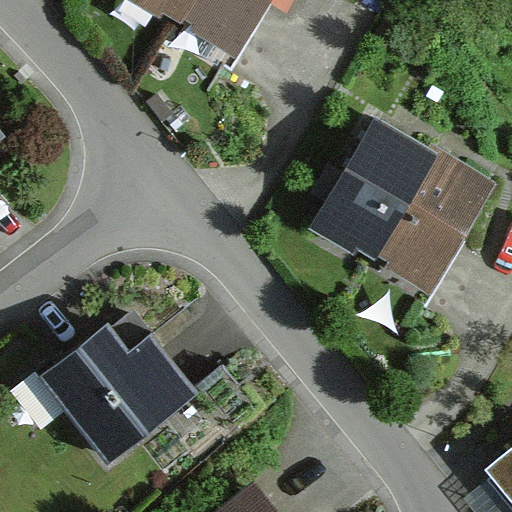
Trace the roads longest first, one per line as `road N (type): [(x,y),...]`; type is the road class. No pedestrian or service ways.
road 1 (residential): [(424,511),(383,443),(158,180)]
road 2 (residential): [(158,180),(4,0)]
road 3 (residential): [(158,180),(0,305)]
